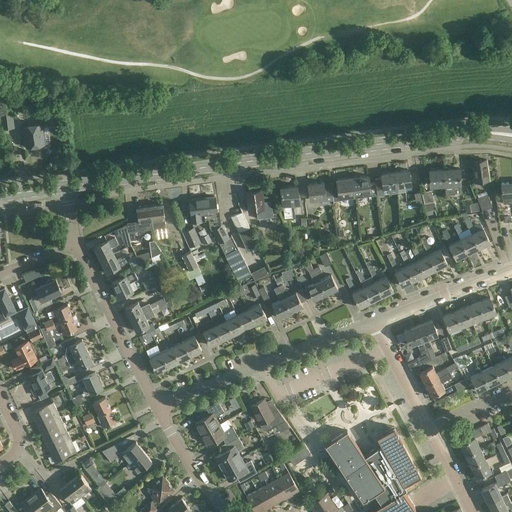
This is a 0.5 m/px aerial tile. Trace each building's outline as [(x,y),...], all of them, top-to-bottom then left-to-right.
[(12,111),(0,112),(0,120),(1,128),(14,126),(12,111)] [(24,127),(23,127),(26,147),(44,145),(44,144),(42,125),(24,127)] [(472,162),(474,182),(489,180),(489,179),(486,160),(472,162)] [(459,168),(444,169),(445,184),(445,192),(446,193),(454,193),(454,184),(460,184),(459,168)] [(445,184),(444,169),(429,170),(429,185),(445,184)] [(409,170),(395,172),(397,192),(406,191),(405,184),(410,184),(409,170)] [(397,192),(395,172),(381,174),(381,179),(375,180),(375,181),(377,195),(397,192)] [(375,181),(369,182),(368,175),(353,177),(355,195),(370,193),(371,195),(377,195),(375,181)] [(355,195),(353,177),(336,180),(337,188),(332,189),(333,198),(333,200),(340,199),(340,197),(355,195)] [(323,187),(323,181),(308,183),(310,199),(325,197),(325,199),(333,198),(332,189),(331,186),(323,187)] [(511,182),(500,183),(501,196),(502,196),(502,204),(511,203),(511,182)] [(293,203),(299,203),(297,185),(281,187),(285,220),(295,219),(293,203)] [(270,199),(263,200),(262,190),(246,192),(248,211),(256,210),(257,219),(273,217),(272,206),(271,206),(270,199)] [(425,191),(421,192),(425,206),(426,212),(432,210),(436,209),(434,202),(434,201),(436,200),(435,195),(432,195),(431,190),(425,191)] [(477,200),(481,211),(492,207),(487,194),(486,191),(477,195),(478,198),(477,198),(477,200)] [(215,197),(202,199),(205,221),(208,220),(209,226),(211,230),(212,230),(220,225),(218,209),(216,209),(215,197)] [(205,221),(202,199),(189,200),(190,207),(189,207),(188,209),(189,213),(190,224),(202,222),(202,221),(205,221)] [(477,202),(464,204),(465,212),(478,210),(477,202)] [(163,204),(150,206),(153,229),(166,227),(165,224),(163,204)] [(139,221),(136,222),(137,231),(153,229),(150,206),(137,207),(139,221)] [(469,218),(464,220),(469,229),(473,227),(469,218)] [(457,223),(453,225),(457,234),(462,232),(457,223)] [(118,237),(128,231),(127,224),(114,231),(118,237)] [(231,236),(229,237),(222,224),(220,225),(212,230),(239,280),(251,274),(250,271),(231,236)] [(201,243),(194,227),(182,232),(189,248),(201,243)] [(250,228),(238,232),(246,250),(257,245),(250,228)] [(482,228),(471,233),(478,248),(489,242),(482,228)] [(253,233),(257,242),(265,238),(261,229),(253,233)] [(446,229),(438,233),(440,235),(443,234),(446,240),(450,237),(446,229)] [(471,233),(460,239),(467,254),(478,248),(471,233)] [(208,234),(201,238),(205,244),(211,240),(208,234)] [(95,247),(101,260),(114,253),(110,247),(117,243),(115,238),(108,241),(95,247)] [(460,239),(448,245),(456,259),(467,254),(460,239)] [(154,240),(149,241),(150,251),(151,258),(156,256),(162,253),(154,240)] [(426,251),(431,249),(426,240),(422,242),(426,251)] [(415,244),(410,247),(414,255),(419,253),(415,244)] [(403,261),(408,259),(403,250),(399,252),(403,261)] [(439,250),(428,255),(435,270),(446,264),(439,250)] [(193,255),(191,251),(182,255),(189,270),(198,265),(196,262),(200,260),(197,254),(193,255)] [(331,263),(326,253),(326,252),(319,256),(324,267),(331,263)] [(114,253),(101,260),(107,272),(119,266),(127,262),(124,256),(116,260),(114,253)] [(392,266),(396,264),(390,253),(386,255),(392,266)] [(428,255),(417,261),(424,275),(435,270),(428,255)] [(140,263),(136,256),(128,260),(131,267),(140,263)] [(370,261),(365,263),(371,276),(376,274),(370,261)] [(417,261),(405,266),(412,281),(424,275),(417,261)] [(305,264),(302,265),(309,271),(312,277),(311,277),(314,283),(307,287),(311,297),(313,300),(325,295),(318,281),(319,281),(316,275),(313,269),(310,262),(309,262),(305,264)] [(257,280),(271,273),(267,265),(253,271),(257,280)] [(319,266),(313,269),(316,275),(322,272),(319,266)] [(405,266),(394,272),(401,287),(412,281),(405,266)] [(25,272),(27,280),(42,276),(40,268),(25,272)] [(291,268),(282,272),(283,276),(286,274),(288,277),(294,274),(291,268)] [(360,282),(365,280),(361,271),(356,273),(360,282)] [(119,297),(137,289),(134,282),(138,279),(135,272),(125,276),(112,282),(119,297)] [(301,274),(297,279),(300,286),(306,279),(301,274)] [(319,281),(318,281),(325,295),(338,288),(331,275),(319,281)] [(385,276),(374,282),(381,296),(393,291),(385,276)] [(158,285),(153,277),(142,282),(147,290),(158,285)] [(345,279),(349,288),(354,285),(349,277),(345,279)] [(29,299),(34,310),(52,302),(50,296),(61,290),(56,278),(53,279),(53,278),(46,281),(47,282),(35,288),(38,295),(29,299)] [(374,282),(363,287),(370,302),(381,296),(374,282)] [(245,283),(237,287),(242,295),(250,292),(252,298),(260,294),(255,284),(248,287),(245,283)] [(282,284),(278,286),(281,292),(284,298),(289,295),(286,290),(285,290),(282,284)] [(0,312),(4,310),(6,314),(15,309),(4,287),(0,289),(0,312)] [(236,293),(228,297),(230,301),(242,295),(237,287),(234,289),(236,293)] [(264,287),(258,289),(264,300),(269,297),(264,287)] [(363,287),(352,293),(359,307),(370,302),(363,287)] [(291,312),(303,306),(296,292),(284,298),(291,312)] [(171,300),(170,299),(165,301),(163,298),(156,301),(158,306),(171,300)] [(225,298),(217,302),(219,307),(227,303),(225,298)] [(279,300),(272,304),(278,318),(290,312),(284,298),(279,300)] [(490,298),(478,303),(484,317),(495,313),(490,298)] [(158,306),(160,311),(168,307),(167,306),(172,303),(171,300),(158,306)] [(138,302),(125,308),(128,314),(127,314),(129,318),(130,318),(131,319),(143,313),(152,309),(150,304),(149,303),(141,307),(138,302)] [(217,302),(206,308),(208,312),(219,307),(217,302)] [(259,303),(248,309),(255,323),(267,318),(259,303)] [(478,303),(466,307),(472,322),(484,317),(478,303)] [(53,310),(47,313),(49,318),(55,316),(56,317),(58,316),(60,322),(72,316),(67,304),(55,309),(53,310)] [(27,306),(18,311),(25,327),(27,331),(37,326),(35,322),(27,306)] [(466,307),(455,311),(460,326),(472,322),(466,307)] [(143,313),(131,319),(132,322),(131,322),(132,326),(133,325),(136,331),(143,327),(149,325),(149,324),(146,319),(155,314),(154,313),(152,309),(143,313)] [(203,309),(194,314),(195,316),(196,318),(197,318),(206,313),(203,309)] [(248,309),(237,314),(244,329),(255,323),(248,309)] [(455,311),(443,316),(449,331),(460,326),(455,311)] [(237,314),(226,320),(233,334),(244,329),(237,314)] [(62,326),(58,328),(61,334),(61,335),(77,328),(72,316),(60,322),(62,326)] [(52,319),(44,322),(46,327),(54,324),(52,319)] [(182,319),(174,323),(176,327),(184,323),(182,319)] [(233,334),(226,320),(215,325),(222,340),(233,334)] [(431,320),(418,325),(427,350),(431,348),(428,339),(437,335),(431,320)] [(174,323),(163,329),(165,333),(176,327),(174,323)] [(222,340),(215,325),(203,331),(211,345),(222,340)] [(418,325),(404,331),(404,332),(407,339),(409,346),(417,343),(422,355),(417,357),(421,364),(431,359),(427,350),(418,325)] [(159,327),(150,331),(152,336),(161,331),(159,327)] [(43,336),(39,328),(29,332),(32,341),(43,336)] [(493,332),(490,333),(493,342),(495,341),(502,337),(501,334),(503,333),(501,328),(493,332)] [(146,333),(142,335),(144,340),(152,336),(150,331),(146,333)] [(404,332),(395,336),(398,342),(407,339),(404,332)] [(490,333),(481,337),(483,342),(490,339),(491,342),(492,342),(493,342),(490,333)] [(194,335),(183,341),(190,356),(202,350),(194,335)] [(502,337),(495,341),(496,345),(505,342),(505,341),(507,340),(510,349),(511,347),(511,338),(510,335),(506,337),(504,337),(503,337),(502,337)] [(65,341),(67,346),(66,354),(64,355),(65,356),(54,361),(56,365),(74,357),(88,350),(82,339),(78,341),(76,336),(65,341)] [(447,337),(440,340),(445,352),(451,348),(447,337)] [(467,343),(469,348),(480,343),(478,338),(470,342),(469,341),(467,342),(467,343)] [(53,339),(46,342),(49,348),(56,345),(53,339)] [(18,361),(13,363),(15,369),(21,367),(20,366),(31,361),(33,362),(36,361),(36,359),(28,341),(15,347),(19,356),(17,358),(18,361)] [(183,341),(172,346),(179,361),(190,356),(183,341)] [(491,342),(483,346),(485,350),(494,346),(492,342),(491,342)] [(467,343),(455,348),(457,353),(469,348),(467,343)] [(172,346),(161,352),(168,367),(179,361),(172,346)] [(481,347),(472,351),(474,355),(483,351),(481,347)] [(88,350),(74,357),(56,365),(59,371),(67,368),(67,367),(77,362),(80,368),(93,361),(88,350)] [(161,352),(149,358),(157,372),(168,367),(161,352)] [(455,362),(454,362),(458,368),(458,367),(459,368),(465,366),(463,360),(471,356),(469,352),(453,359),(455,362)] [(56,365),(52,357),(41,362),(45,370),(56,365)] [(504,361),(493,366),(499,381),(511,375),(504,361)] [(493,366),(481,371),(488,386),(499,381),(493,366)] [(450,372),(447,367),(435,373),(432,367),(419,373),(425,385),(450,372)] [(41,370),(29,376),(35,387),(32,389),(35,395),(37,393),(40,400),(48,396),(45,390),(50,387),(47,382),(54,378),(50,370),(43,373),(41,370)] [(481,371),(470,377),(476,391),(488,386),(481,371)] [(90,392),(102,386),(95,372),(83,378),(84,379),(79,381),(78,381),(85,395),(90,392)] [(452,377),(450,372),(425,385),(431,396),(444,390),(441,383),(452,377)] [(63,381),(64,381),(66,387),(77,382),(75,376),(68,379),(63,381)] [(465,379),(454,384),(457,391),(468,385),(465,379)] [(85,400),(83,393),(71,398),(74,405),(85,400)] [(105,397),(91,404),(94,410),(96,409),(98,415),(111,409),(105,397)] [(264,399),(250,406),(263,429),(264,430),(266,430),(285,420),(277,408),(270,412),(264,399)] [(210,415),(195,423),(201,434),(219,425),(214,417),(224,412),(218,401),(206,408),(210,415)] [(53,402),(31,413),(36,423),(57,412),(53,402)] [(111,409),(98,415),(101,420),(99,421),(102,427),(116,420),(111,409)] [(57,412),(36,423),(40,432),(62,422),(57,412)] [(91,413),(82,417),(85,421),(93,417),(91,413)] [(93,417),(85,421),(87,426),(95,422),(93,417)] [(247,430),(254,427),(251,420),(244,424),(247,430)] [(62,422),(40,432),(45,442),(67,432),(62,422)] [(501,424),(496,426),(500,435),(505,433),(501,424)] [(219,425),(201,434),(208,446),(222,438),(226,444),(238,437),(232,427),(231,428),(223,432),(219,425)] [(347,430),(325,445),(330,452),(327,455),(328,457),(329,458),(330,459),(332,461),(335,463),(337,464),(339,466),(363,500),(364,499),(372,510),(368,511),(406,511),(414,506),(403,490),(406,488),(404,484),(419,476),(399,438),(400,437),(394,426),(377,435),(381,444),(376,448),(375,447),(369,451),(370,452),(365,456),(347,430)] [(459,444),(465,456),(479,449),(474,438),(483,434),(479,427),(461,436),(464,442),(459,444)] [(489,430),(493,439),(497,436),(493,428),(489,430)] [(67,432),(45,442),(50,452),(72,441),(67,432)] [(506,436),(502,438),(506,446),(510,444),(506,436)] [(223,452),(215,457),(221,469),(241,458),(237,451),(244,447),(238,437),(226,444),(229,449),(223,452)] [(72,441),(50,452),(55,462),(76,451),(72,441)] [(121,454),(129,463),(143,452),(135,442),(121,454)] [(504,451),(500,442),(496,444),(500,453),(504,451)] [(121,454),(122,453),(116,446),(105,455),(111,462),(121,454)] [(306,448),(305,447),(289,458),(293,464),(294,464),(295,463),(310,453),(306,448)] [(479,449),(465,456),(470,467),(485,460),(479,449)] [(276,450),(271,453),(274,459),(279,456),(276,450)] [(505,464),(510,462),(504,451),(500,453),(505,464)] [(143,452),(129,463),(137,473),(151,462),(143,452)] [(241,458),(221,469),(228,481),(236,476),(241,473),(245,479),(257,472),(250,460),(244,464),(241,458)] [(485,460),(470,467),(476,478),(490,471),(485,460)] [(284,475),(278,479),(288,497),(298,491),(285,467),(282,469),(281,470),(284,475)] [(494,483),(481,490),(487,502),(500,496),(496,488),(511,480),(506,470),(501,473),(494,476),(497,482),(494,483)] [(70,482),(81,496),(91,488),(80,474),(70,482)] [(154,511),(158,509),(154,505),(156,502),(173,489),(162,475),(155,480),(153,477),(146,483),(153,492),(150,495),(154,499),(151,501),(139,510),(140,511),(154,511)] [(278,479),(267,485),(277,503),(288,497),(278,479)] [(71,504),(81,496),(70,482),(60,490),(71,504)] [(106,484),(101,488),(113,504),(127,493),(124,489),(115,495),(106,484)] [(267,485),(256,491),(266,508),(277,503),(267,485)] [(101,488),(98,486),(93,490),(104,504),(109,500),(101,488)] [(31,497),(43,511),(54,511),(61,506),(53,496),(48,499),(41,490),(31,497)] [(246,497),(254,511),(260,511),(266,508),(256,491),(246,497)] [(309,505),(314,511),(320,511),(333,503),(326,493),(309,505)] [(500,496),(487,502),(491,511),(500,511),(509,508),(510,511),(511,511),(511,501),(511,502),(506,493),(500,496)] [(43,511),(31,497),(22,505),(27,511),(43,511)] [(189,511),(191,511),(181,498),(168,508),(170,511),(169,511),(189,511)] [(10,511),(15,511),(17,511),(9,501),(5,504),(10,511)] [(320,511),(339,511),(333,503),(320,511)]
